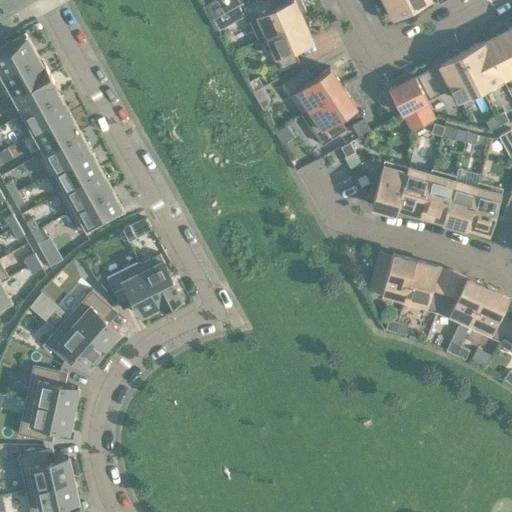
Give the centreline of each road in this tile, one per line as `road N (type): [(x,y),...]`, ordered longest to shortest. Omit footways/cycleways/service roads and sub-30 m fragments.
road 1 (residential): [(38,0),(215,308),(169,329),(131,361),(106,405),(102,469),(122,511)]
road 2 (residential): [(311,205),(511,265)]
road 3 (residential): [(486,0),(377,58),(345,0)]
